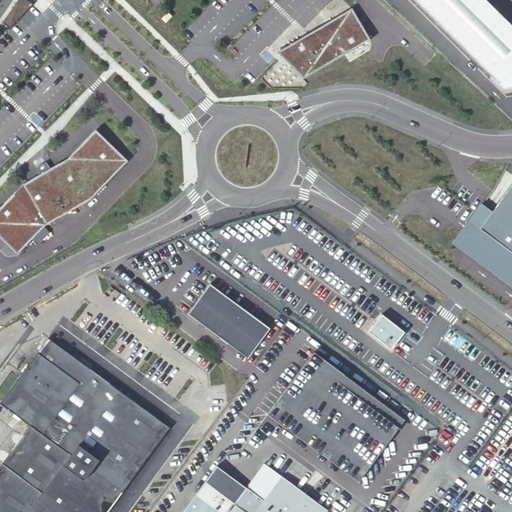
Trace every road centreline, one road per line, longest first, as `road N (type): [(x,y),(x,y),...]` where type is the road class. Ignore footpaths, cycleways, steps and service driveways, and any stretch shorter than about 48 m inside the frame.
road 1 (unclassified): [(511,331),(339,205)]
road 2 (residential): [(182,216),(0,311)]
road 3 (residential): [(511,144),(471,142),(380,105),(331,101)]
